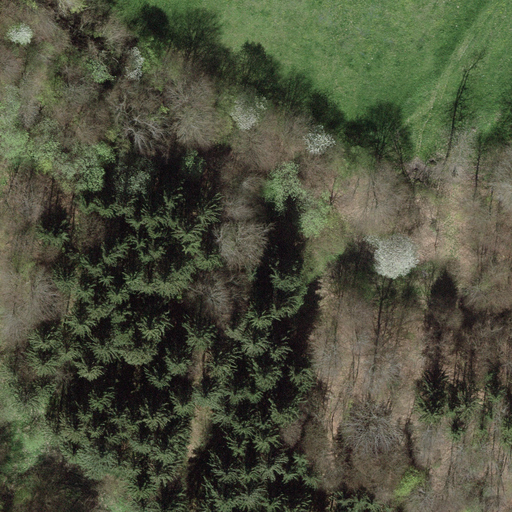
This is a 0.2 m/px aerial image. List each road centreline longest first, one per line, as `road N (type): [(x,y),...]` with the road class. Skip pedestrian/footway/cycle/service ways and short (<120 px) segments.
road 1 (track): [(511,302),(462,282),(446,237),(475,158)]
road 2 (track): [(0,479),(20,406),(87,352)]
